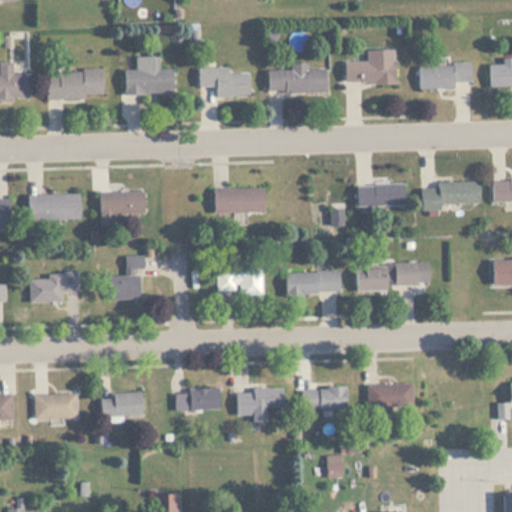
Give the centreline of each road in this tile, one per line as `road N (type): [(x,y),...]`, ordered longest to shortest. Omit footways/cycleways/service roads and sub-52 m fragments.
road 1 (residential): [(0,345),(511,329)]
road 2 (residential): [(511,132),(0,148)]
